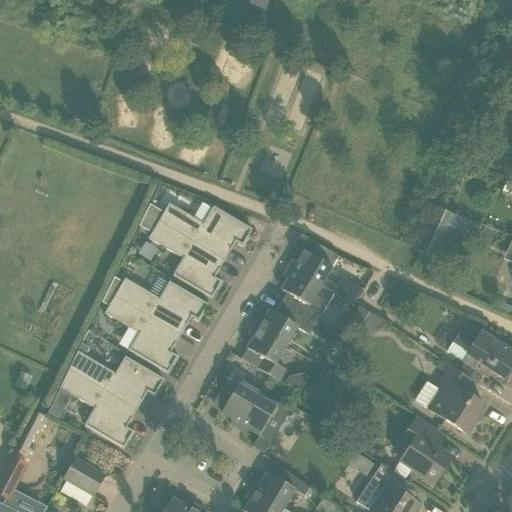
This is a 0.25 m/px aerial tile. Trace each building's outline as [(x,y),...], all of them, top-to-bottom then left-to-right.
[(485,117),(499,124),(505,112),(509,102),(495,95),(493,100),(485,116),(485,117)] [(144,214),(158,222),(225,261),(235,243),(242,247),(252,231),(212,208),(203,225),(169,204),(163,214),(149,205),(144,214)] [(432,258),(449,220),(452,214),(439,208),(419,252),(432,258)] [(183,259),(172,276),(211,299),(221,283),(214,279),(225,261),(158,222),(144,214),(138,226),(151,234),(148,239),(183,259)] [(410,231),(405,229),(401,238),(406,240),(410,231)] [(312,257),(304,252),(297,263),(293,261),(288,269),(331,295),(332,295),(337,287),(325,280),(338,257),(319,246),(312,257)] [(331,295),(288,269),(283,277),(288,280),(281,291),(287,294),(281,304),(314,324),(331,295)] [(106,292),(114,297),(181,336),(191,318),(198,322),(208,306),(169,283),(159,300),(125,279),(122,284),(113,278),(106,292)] [(362,290),(354,285),(344,301),(352,306),(362,290)] [(139,334),(128,351),(167,374),(177,358),(170,354),(181,336),(114,297),(106,292),(101,303),(108,307),(104,314),(139,334)] [(352,307),(344,303),(340,311),(347,315),(352,307)] [(253,328),(286,347),(296,328),(308,335),(314,324),(281,304),(275,315),(269,311),(263,322),(258,319),(253,328)] [(358,329),(369,314),(369,313),(359,307),(348,323),(358,329)] [(286,347),(253,328),(248,336),(253,339),(247,350),(264,360),(258,370),(279,382),(285,371),(275,365),(286,347)] [(324,342),(329,345),(334,337),(319,328),(314,336),(324,342)] [(462,362),(470,367),(487,378),(488,377),(484,375),(487,370),(503,380),(505,377),(507,378),(511,370),(511,368),(511,365),(511,352),(476,329),(468,331),(463,338),(458,334),(446,352),(462,362)] [(81,344),(68,371),(137,411),(147,393),(154,397),(164,381),(125,358),(115,375),(84,357),(89,349),(81,344)] [(428,410),(466,436),(476,421),(479,422),(485,413),(482,411),(484,408),(462,393),(470,381),(450,368),(436,390),(440,393),(428,410)] [(229,425),(237,430),(257,398),(238,387),(245,377),(233,370),(221,391),(231,397),(221,414),(232,420),(229,425)] [(137,411),(68,371),(60,389),(95,409),(84,426),(123,449),(133,433),(126,429),(137,411)] [(259,437),(262,431),(273,438),(290,411),(277,404),(275,409),(257,398),(237,430),(246,435),(248,430),(259,437)] [(31,448),(44,415),(34,411),(21,444),(31,448)] [(404,480),(410,471),(433,486),(451,459),(437,450),(444,439),(415,420),(399,444),(408,450),(393,473),(402,479),(404,480)] [(27,466),(10,457),(0,477),(0,498),(8,503),(27,466)] [(63,479),(93,497),(104,477),(74,460),(63,479)] [(415,511),(419,507),(394,491),(402,479),(393,473),(381,465),(364,491),(358,501),(358,505),(368,511),(415,511)] [(309,489),(277,466),(271,477),(267,474),(260,485),(255,482),(251,491),(283,510),(294,491),(304,497),(309,489)] [(286,511),(283,510),(251,491),(246,499),(250,502),(243,511),(286,511)] [(189,511),(193,505),(185,501),(182,505),(171,499),(163,511),(189,511)]
